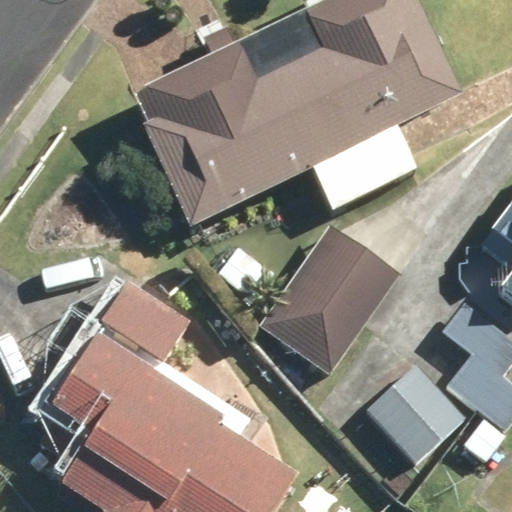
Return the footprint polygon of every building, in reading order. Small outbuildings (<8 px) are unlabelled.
[(327,0),(128,94),(192,227),(465,99),(417,0),(327,0)] [(511,212),(488,243),(511,262),(511,272),(500,288),(511,296),(511,212)] [(405,273),(331,225),(267,323),(341,371),(405,273)] [(64,480),(113,511),(276,511),(305,468),(98,334),(53,403),(96,431),(64,480)] [(511,378),(474,353),(451,390),(510,428),(511,424),(511,378)] [(423,368),(372,413),(417,465),(468,420),(423,368)]
